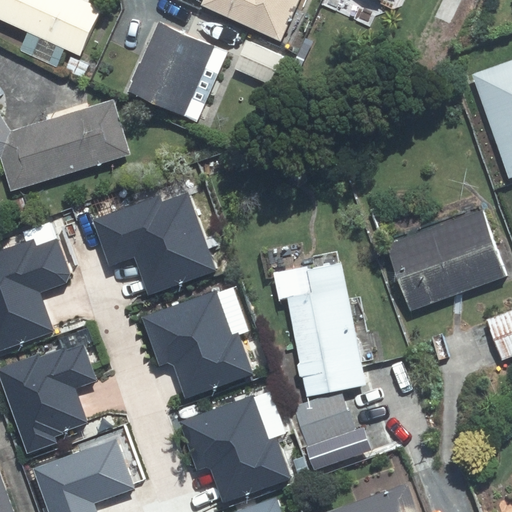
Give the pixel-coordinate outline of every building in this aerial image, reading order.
[(3,0),(0,7),(0,14),(37,31),(29,49),(64,65),(73,48),(89,55),(110,8),(91,0),(3,0)] [(212,0),(210,4),(290,41),(309,0),(212,0)] [(141,79),(143,81),(139,92),(206,121),(236,51),(169,22),(151,63),(149,62),(141,79)] [(254,40),(242,68),(277,84),(290,56),(254,40)] [(71,69),(89,78),(95,64),(77,56),(71,69)] [(511,64),(480,76),(511,166),(511,64)] [(88,103),(49,115),(51,121),(19,131),(0,101),(0,162),(9,157),(19,190),(139,153),(122,100),(90,109),(88,103)] [(160,194),(91,219),(109,266),(134,257),(148,296),(216,271),(188,192),(162,202),(160,194)] [(31,198),(20,199),(22,214),(33,213),(31,198)] [(511,265),(492,210),(395,243),(419,310),(511,276),(511,265)] [(0,349),(54,330),(40,292),(66,283),(70,273),(51,220),(22,231),(25,241),(0,250),(0,349)] [(308,375),(311,374),(315,392),(373,381),(349,263),(315,270),(319,291),(295,296),(309,364),(306,365),(308,375)] [(216,291),(141,317),(159,366),(168,363),(173,366),(185,400),(255,375),(241,335),(253,331),(237,286),(217,293),(216,291)] [(511,313),(494,321),(509,359),(511,358),(511,313)] [(0,368),(0,379),(26,454),(57,443),(55,438),(64,435),(64,433),(89,424),(77,389),(98,381),(84,343),(65,350),(64,348),(40,357),(39,355),(0,368)] [(253,395),(178,422),(196,472),(207,468),(210,469),(223,504),(292,479),(277,437),(287,434),(272,391),(254,397),(253,395)] [(349,391),(301,408),(315,446),(362,429),(349,391)] [(124,437),(133,435),(143,475),(162,471),(152,430),(148,413),(119,419),(124,437)] [(32,468),(48,511),(97,511),(94,503),(134,489),(116,438),(32,468)] [(309,452),(314,469),(324,466),(318,449),(309,452)] [(334,461),(325,463),(329,473),(338,470),(334,461)] [(21,511),(4,466),(0,467),(0,511),(21,511)] [(425,511),(415,482),(334,511),(425,511)] [(281,511),(276,497),(233,511),(281,511)]
